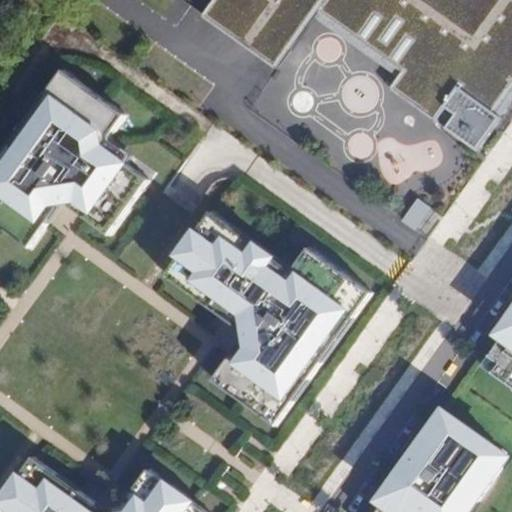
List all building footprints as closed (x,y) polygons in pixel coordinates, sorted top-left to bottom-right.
[(0,0),(0,39),(32,0),(0,0)] [(511,0),(216,0),(204,18),(272,66),(273,65),(287,48),(292,52),(315,19),(319,13),(351,36),(377,0),(383,0),(430,33),(399,78),(390,90),(479,153),(497,128),(494,126),(489,123),(511,91),(511,0)] [(430,33),(383,0),(377,0),(351,36),(319,13),(315,19),(399,78),(430,33)] [(278,69),(292,52),(287,48),(273,65),(278,69)] [(127,117),(63,72),(46,97),(54,103),(22,148),(14,142),(1,159),(10,165),(0,178),(0,227),(31,250),(49,225),(41,220),(52,206),(78,202),(91,212),(86,220),(111,238),(151,182),(104,148),(101,135),(116,133),(127,117)] [(511,91),(489,123),(494,126),(511,100),(511,91)] [(46,97),(14,142),(22,148),(54,103),(46,97)] [(1,159),(0,160),(0,178),(10,165),(1,159)] [(431,210),(417,200),(402,222),(416,231),(431,210)] [(252,255),(258,247),(211,214),(210,217),(234,234),(230,240),(252,255)] [(356,320),(374,295),(310,249),(296,268),(303,273),(293,287),(268,269),(275,260),(258,247),(252,255),(230,240),(234,234),(210,217),(168,275),(192,292),(196,286),(219,302),(213,310),(248,336),(242,345),(250,351),(241,364),(233,358),(215,383),(279,428),(296,403),(288,397),(303,376),(312,382),(324,365),(316,359),(348,314),(356,320)] [(293,272),(275,260),(268,269),(293,287),(303,273),(296,268),(293,272)] [(168,275),(166,277),(213,310),(219,302),(196,286),(192,292),(168,275)] [(324,365),(356,320),(348,314),(316,359),(324,365)] [(511,327),(491,358),(502,366),(495,375),(511,387),(511,327)] [(502,366),(491,358),(484,368),(495,375),(502,366)] [(296,403),(312,382),(303,376),(288,397),(296,403)] [(447,414),(440,424),(451,432),(458,422),(447,414)] [(480,505),(505,469),(493,461),(500,452),(458,422),(451,432),(440,424),(415,459),(422,463),(404,488),(400,485),(381,511),(461,511),(471,498),(480,505)] [(511,460),(500,452),(493,461),(505,469),(511,460)] [(205,511),(159,479),(134,511),(90,511),(54,487),(61,478),(35,461),(0,509),(0,511),(205,511)] [(134,511),(159,479),(151,473),(123,511),(112,511),(109,511),(61,478),(54,487),(90,511),(134,511)]
